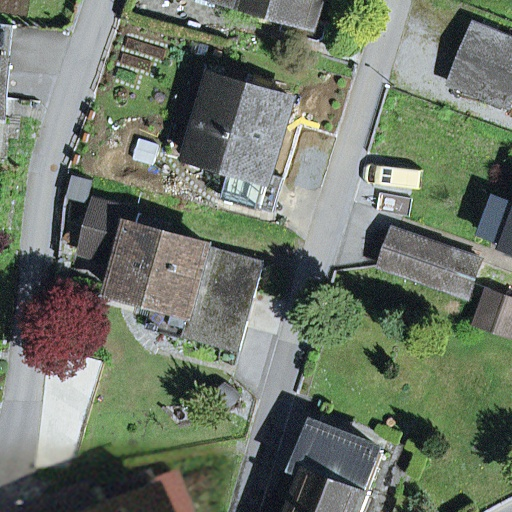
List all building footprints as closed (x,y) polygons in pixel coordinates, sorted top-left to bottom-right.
[(220,0),(316,27),(323,0),(220,0)] [(0,108),(9,110),(14,66),(12,66),(0,64),(0,55),(3,26),(0,25),(0,108)] [(0,64),(12,66),(16,27),(3,26),(0,55),(0,64)] [(511,41),(477,27),(464,55),(511,74),(511,41)] [(453,84),(511,107),(511,74),(464,55),(453,84)] [(274,214),(284,179),(272,176),(294,100),(204,74),(192,116),(205,119),(193,160),(234,172),(226,200),(274,214)] [(192,314),(194,315),(212,250),(138,228),(141,215),(99,204),(91,235),(128,245),(123,263),(115,293),(154,304),(192,314)] [(396,234),(385,266),(469,295),(480,264),(396,234)] [(86,253),(123,263),(128,245),(91,235),(86,253)] [(240,351),(264,264),(212,250),(194,315),(192,314),(186,337),(240,351)] [(511,304),(489,296),(480,323),(511,333),(511,304)] [(186,337),(192,314),(154,304),(147,330),(185,341),(186,337)] [(363,511),(371,493),(368,492),(381,451),(314,429),(299,475),(311,479),(297,511),(363,511)] [(127,484),(95,496),(100,511),(189,511),(176,478),(131,495),(127,484)] [(29,509),(29,511),(100,511),(95,496),(90,485),(29,509)]
